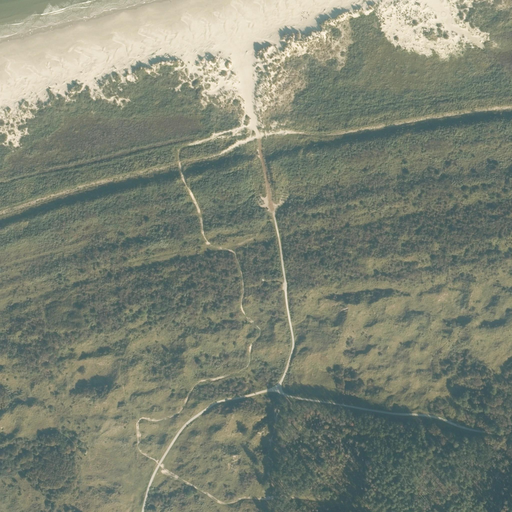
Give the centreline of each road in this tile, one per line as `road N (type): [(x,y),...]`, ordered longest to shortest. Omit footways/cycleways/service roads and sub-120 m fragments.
road 1 (track): [(0,209),(213,157),(254,128)]
road 2 (track): [(511,107),(343,132),(254,128)]
road 3 (track): [(254,128),(227,0)]
